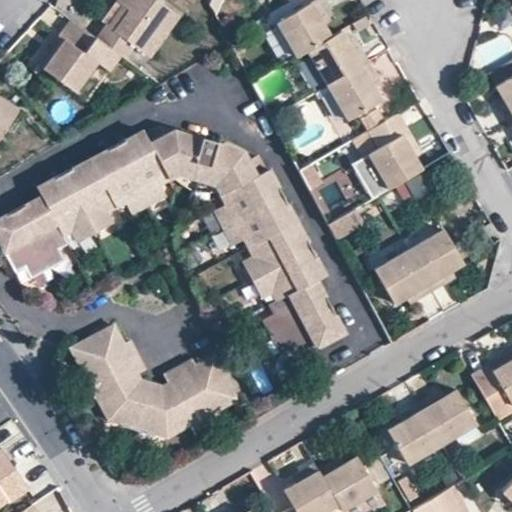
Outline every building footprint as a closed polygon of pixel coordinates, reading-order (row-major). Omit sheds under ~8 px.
[(102,22),(91,36),(115,54),(120,57),(129,44),(144,55),(175,13),(157,0),(113,0),(116,2),(125,8),(110,29),(102,22)] [(311,0),(273,22),(294,56),(304,50),(330,36),(324,24),(330,21),(318,0),(311,0)] [(116,2),(102,22),(110,29),(125,8),(116,2)] [(91,36),(66,18),(56,33),(61,36),(50,51),(45,47),(34,63),(70,89),(92,59),(105,68),(115,54),(91,36)] [(304,50),(324,86),(367,61),(355,38),(347,42),(340,30),(330,36),(304,50)] [(56,33),(45,47),(50,51),(61,36),(56,33)] [(324,86),(344,120),(380,100),(373,87),(381,83),(367,61),(324,86)] [(510,73),(504,64),(489,73),(495,82),(510,73)] [(493,99),(507,122),(511,119),(511,72),(510,73),(495,82),(492,84),(498,96),(493,99)] [(313,93),(332,128),(344,120),(324,86),(313,93)] [(0,100),(0,128),(13,109),(0,100)] [(384,121),(377,109),(361,118),(368,130),(378,124),(384,121)] [(350,163),(370,199),(421,169),(414,156),(421,152),(398,113),(384,121),(378,124),(368,130),(366,131),(375,149),(350,163)] [(109,146),(98,152),(134,209),(162,193),(157,183),(180,169),(212,180),(223,199),(210,206),(216,215),(273,179),(265,165),(257,170),(250,155),(242,159),(238,151),(215,142),(215,141),(197,134),(196,136),(172,127),(163,132),(159,124),(143,132),(141,129),(118,141),(122,150),(113,154),(109,146)] [(118,141),(109,146),(113,154),(122,150),(118,141)] [(10,210),(0,216),(0,245),(14,270),(22,265),(29,277),(63,259),(57,247),(66,242),(62,234),(70,229),(77,240),(110,221),(104,210),(123,200),(129,211),(134,209),(98,152),(66,170),(70,178),(61,182),(57,175),(34,187),(38,194),(16,207),(20,216),(14,219),(10,210)] [(314,164),(299,172),(310,192),(325,184),(314,164)] [(66,170),(57,175),(61,182),(70,178),(66,170)] [(277,186),(273,179),(216,215),(229,241),(242,234),(250,251),(238,257),(257,291),(269,284),(274,294),(270,297),(275,307),(265,313),(284,347),(294,341),(299,350),(347,324),(335,300),(326,305),(322,299),(331,294),(319,272),(322,270),(310,247),(302,252),(297,242),(305,238),(281,195),(274,199),(269,190),(277,186)] [(281,195),(277,186),(269,190),(274,199),(281,195)] [(16,207),(10,210),(14,219),(20,216),(16,207)] [(328,222),(336,240),(356,231),(348,213),(328,222)] [(407,248),(431,290),(454,277),(450,270),(461,264),(440,228),(407,248)] [(310,247),(305,238),(297,242),(302,252),(310,247)] [(372,268),(393,304),(404,298),(408,304),(431,290),(407,248),(372,268)] [(335,300),(331,294),(322,299),(326,305),(335,300)] [(122,341),(112,325),(91,336),(93,341),(72,353),(86,377),(80,380),(90,398),(96,394),(108,418),(119,421),(118,426),(152,435),(154,430),(167,433),(188,421),(190,425),(208,415),(206,411),(226,401),(202,361),(196,364),(194,359),(163,376),(167,384),(170,390),(164,392),(161,387),(137,381),(131,384),(127,377),(134,374),(142,369),(126,340),(122,341)] [(70,348),(72,353),(93,341),(91,336),(70,348)] [(511,347),(499,356),(502,363),(490,371),(487,363),(469,371),(493,413),(510,404),(511,403),(511,347)] [(215,354),(202,361),(226,401),(231,397),(220,378),(226,375),(215,354)] [(502,363),(499,356),(487,363),(490,371),(502,363)] [(137,381),(134,374),(127,377),(131,384),(137,381)] [(237,394),(226,375),(220,378),(231,397),(237,394)] [(167,384),(161,387),(164,392),(170,390),(167,384)] [(417,400),(441,442),(451,437),(473,424),(454,389),(442,396),(437,388),(417,400)] [(385,429),(404,463),(441,442),(417,400),(393,415),(398,422),(385,429)] [(470,426),(451,437),(457,447),(476,437),(470,426)] [(25,488),(0,449),(0,502),(4,500),(5,501),(25,488)] [(337,504),(341,509),(375,490),(354,454),(341,461),(337,454),(316,466),(337,504)] [(282,490),(295,511),(323,511),(337,504),(316,466),(313,461),(290,475),(295,482),(282,490)] [(511,477),(499,492),(511,503),(511,477)] [(403,504),(413,498),(403,480),(393,485),(397,493),(403,504)] [(375,490),(341,509),(342,511),(365,511),(382,502),(375,490)] [(440,511),(459,511),(447,490),(433,499),(440,511)] [(395,510),(403,504),(397,493),(389,498),(395,510)] [(417,508),(418,511),(440,511),(433,499),(417,508)]
